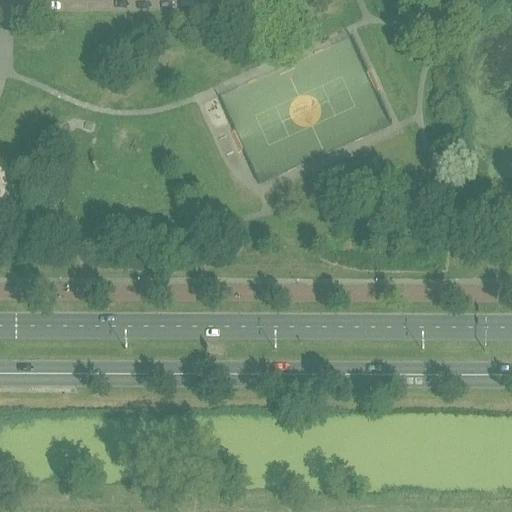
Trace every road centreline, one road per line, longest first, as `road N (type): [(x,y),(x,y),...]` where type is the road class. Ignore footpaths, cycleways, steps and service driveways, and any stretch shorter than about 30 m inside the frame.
road 1 (primary): [(0,373),(511,375)]
road 2 (primary): [(511,328),(0,327)]
